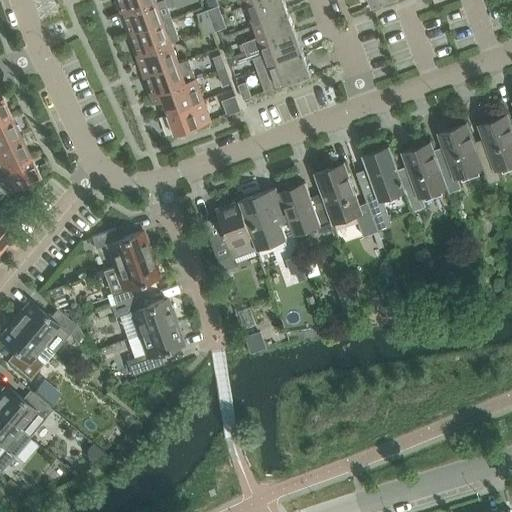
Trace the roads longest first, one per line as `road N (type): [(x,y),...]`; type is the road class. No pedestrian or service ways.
road 1 (residential): [(163,181),(366,104)]
road 2 (tertiary): [(336,511),(511,462)]
road 3 (residential): [(218,352),(163,181)]
road 4 (residential): [(0,291),(104,171)]
road 5 (residential): [(366,104),(511,49)]
road 6 (residential): [(42,56),(104,171)]
